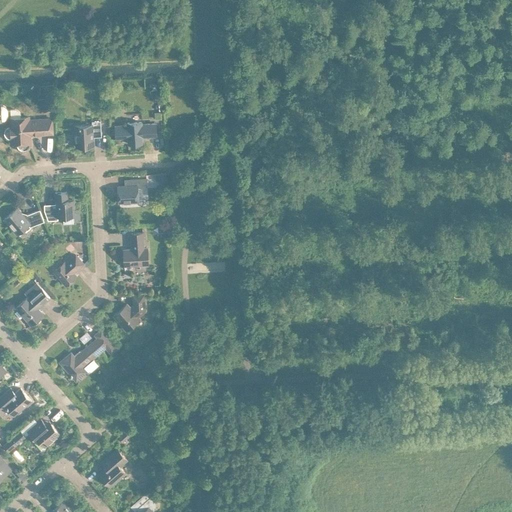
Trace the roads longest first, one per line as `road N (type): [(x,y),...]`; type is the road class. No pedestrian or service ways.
road 1 (residential): [(35,363),(105,300),(102,170)]
road 2 (residential): [(69,467),(97,442),(35,363)]
